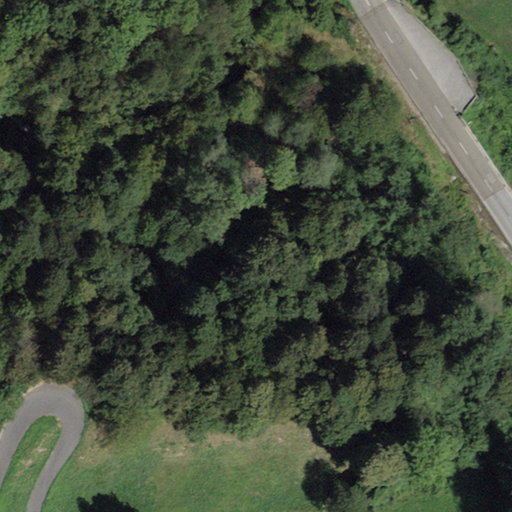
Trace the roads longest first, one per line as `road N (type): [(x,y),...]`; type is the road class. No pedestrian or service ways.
road 1 (tertiary): [(511,222),(366,0)]
road 2 (unclassified): [(0,471),(30,414),(50,402),(63,406),(70,437),(36,511)]
